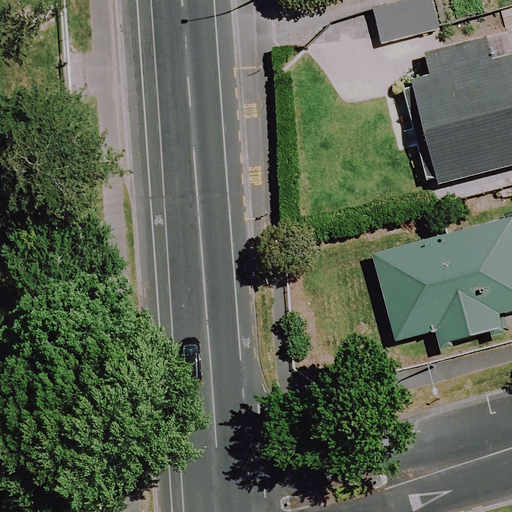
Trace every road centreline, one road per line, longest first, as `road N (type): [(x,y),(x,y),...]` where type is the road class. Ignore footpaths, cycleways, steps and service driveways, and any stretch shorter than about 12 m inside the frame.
road 1 (secondary): [(183,0),(221,504)]
road 2 (residential): [(221,504),(282,502),(511,443)]
